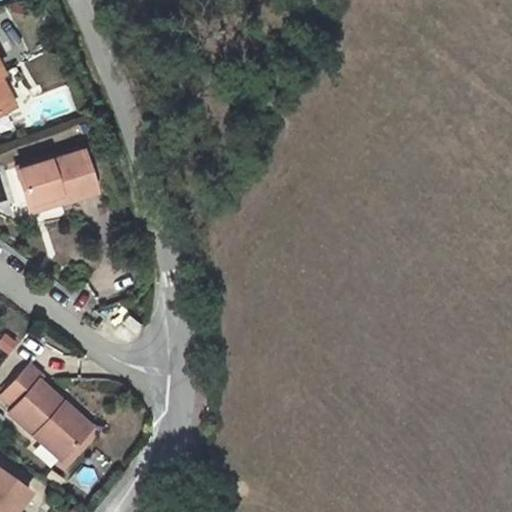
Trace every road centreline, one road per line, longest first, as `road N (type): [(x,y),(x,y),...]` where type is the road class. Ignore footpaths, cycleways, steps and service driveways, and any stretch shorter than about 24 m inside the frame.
road 1 (unclassified): [(182,388),(183,287),(82,0)]
road 2 (residential): [(0,282),(127,369),(182,388)]
road 3 (unclassified): [(131,511),(167,455),(182,388)]
